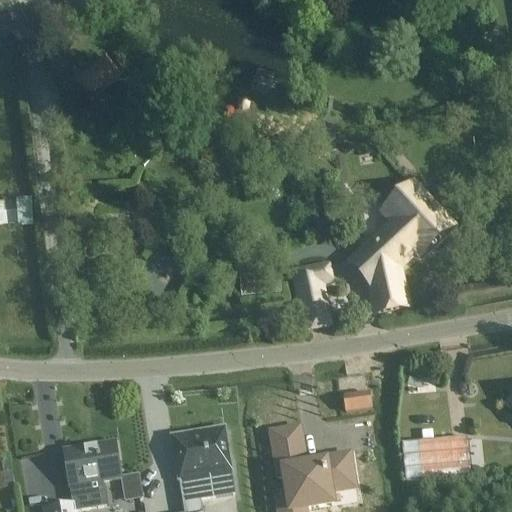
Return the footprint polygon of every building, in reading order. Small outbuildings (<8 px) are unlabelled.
[(106,57),(70,83),(84,103),(103,88),(106,91),(122,78),(106,57)] [(329,151),(312,153),(314,165),(331,162),(329,151)] [(353,265),(371,285),(378,315),(406,309),(397,269),(446,224),(414,189),(386,215),(396,225),(353,265)] [(32,200),(16,201),(18,227),(34,226),(32,200)] [(328,264),(293,272),(297,290),(307,333),(330,328),(321,284),(331,282),(328,264)] [(267,284),(266,273),(240,275),(242,298),(281,295),(280,283),(267,284)] [(373,411),(370,395),(344,399),(346,414),(373,411)] [(299,443),(288,445),(291,467),(303,466),(301,456),(325,452),(320,419),(297,423),(299,443)] [(370,420),(323,426),(326,450),(373,443),(370,420)] [(184,511),(202,511),(200,503),(215,500),(212,479),(235,476),(226,428),(170,438),(178,485),(180,485),(184,511)] [(466,440),(402,446),(406,485),(470,478),(466,440)] [(115,445),(64,453),(70,489),(121,480),(115,445)] [(139,476),(121,480),(125,504),(144,500),(139,476)] [(429,485),(411,488),(415,511),(433,508),(429,485)]
